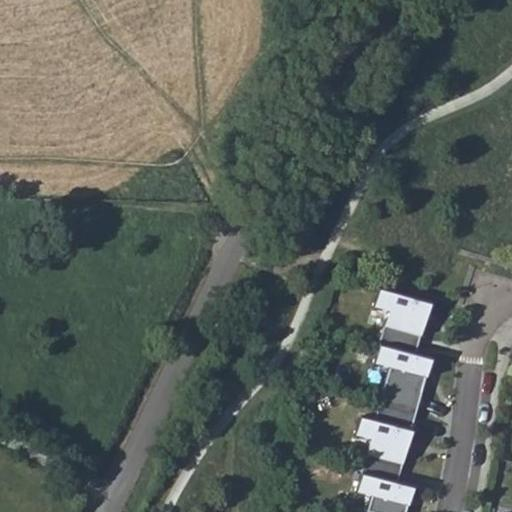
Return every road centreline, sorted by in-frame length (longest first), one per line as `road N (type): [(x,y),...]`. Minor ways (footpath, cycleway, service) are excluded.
road 1 (unclassified): [(440,0),(230,250),(114,511)]
road 2 (residential): [(451,511),(484,315),(496,299),(511,296)]
